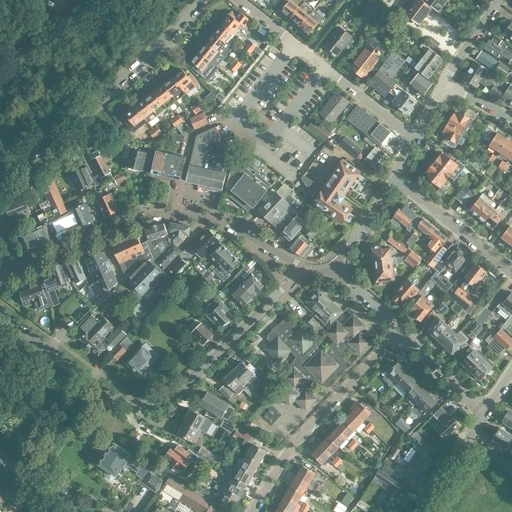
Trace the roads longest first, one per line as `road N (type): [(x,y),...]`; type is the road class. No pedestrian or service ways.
road 1 (residential): [(0,276),(168,213),(238,229),(303,269)]
road 2 (residential): [(0,174),(140,62),(197,0)]
road 3 (residential): [(117,399),(154,400),(178,389),(303,269)]
road 4 (residential): [(252,511),(277,467),(400,333)]
road 5 (residential): [(413,138),(238,0)]
road 6 (residential): [(511,275),(396,178)]
road 7 (residential): [(117,399),(0,310)]
